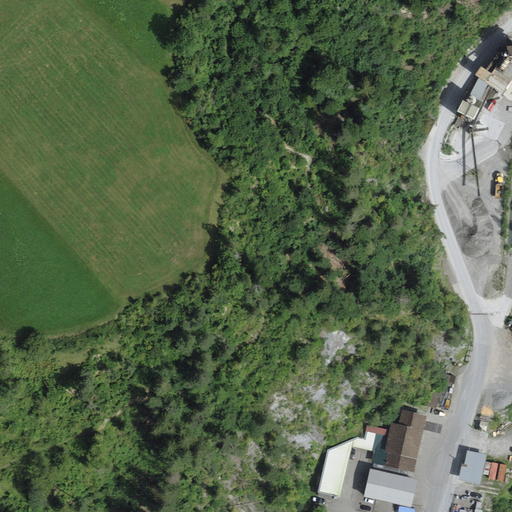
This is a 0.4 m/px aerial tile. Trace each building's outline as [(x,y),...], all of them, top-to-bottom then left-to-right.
[(486,72),(481,68),(475,76),(479,79),(489,86),(511,102),(511,42),(509,40),(486,72)] [(489,86),(479,79),(470,94),(480,100),(489,86)] [(480,110),(464,102),(457,113),(474,122),(480,110)] [(430,402),(438,402),(439,395),(446,395),(446,390),(430,390),(430,402)] [(402,411),(399,425),(391,424),(390,431),(367,425),(364,438),(358,437),(328,451),(318,494),(341,499),(353,447),(372,451),(370,463),(375,464),(410,472),(415,473),(428,417),(402,411)] [(487,456),(468,452),(465,465),(462,464),(458,481),(480,486),(487,456)] [(493,458),(490,473),(502,475),(505,460),(493,458)] [(410,472),(375,464),(374,470),(409,478),(410,472)] [(374,470),(370,469),(364,497),(411,507),(417,479),(409,478),(374,470)]
